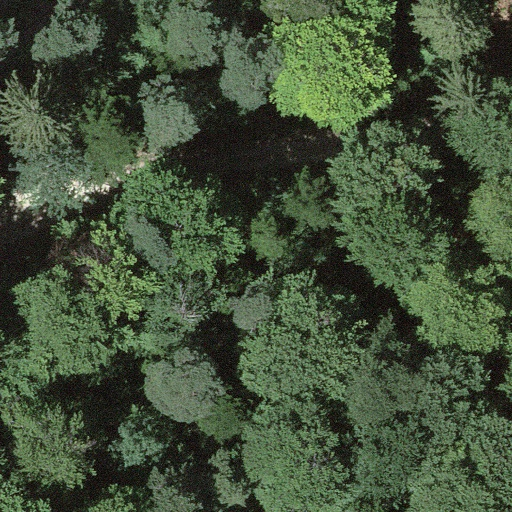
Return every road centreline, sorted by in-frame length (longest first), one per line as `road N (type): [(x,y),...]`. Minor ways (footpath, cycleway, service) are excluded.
road 1 (track): [(511,133),(360,147),(116,187)]
road 2 (track): [(116,187),(0,238)]
